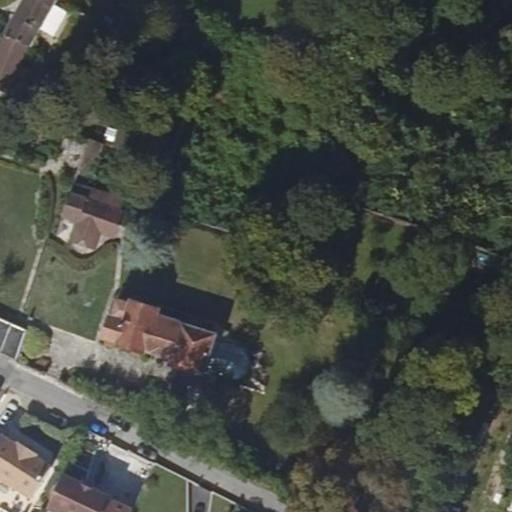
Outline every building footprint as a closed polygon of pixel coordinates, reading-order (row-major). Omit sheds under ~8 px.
[(52,0),(26,0),(0,51),(0,69),(17,78),(28,48),(32,50),(59,3),(52,0)] [(169,168),(196,98),(186,94),(167,141),(127,127),(119,152),(169,168)] [(20,121),(95,144),(99,131),(25,107),(20,121)] [(100,233),(106,234),(111,215),(93,209),(98,194),(90,191),(75,187),(65,221),(80,226),(75,243),(94,249),(100,233)] [(111,215),(115,199),(98,194),(93,209),(111,215)] [(302,257),(354,209),(342,196),(284,251),(302,257)] [(113,237),(124,202),(115,199),(111,215),(106,234),(113,237)] [(203,376),(214,339),(185,329),(187,318),(161,309),(158,316),(117,303),(104,344),(120,349),(119,351),(145,358),(146,354),(174,362),(173,368),(203,376)] [(0,323),(0,357),(13,364),(25,335),(0,323)] [(0,482),(31,503),(51,471),(35,461),(36,459),(18,447),(17,449),(1,439),(0,440),(0,482)] [(64,480),(48,511),(109,511),(113,503),(64,480)]
